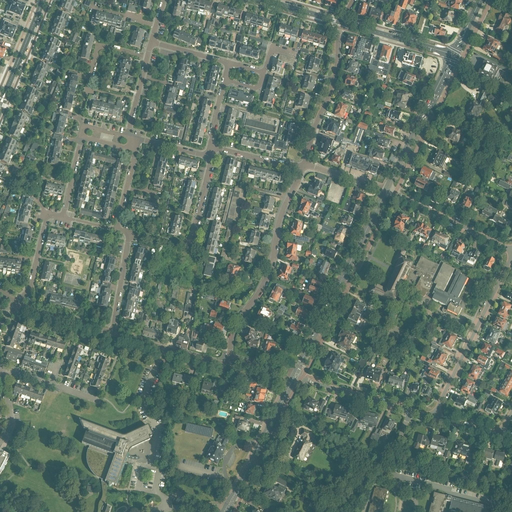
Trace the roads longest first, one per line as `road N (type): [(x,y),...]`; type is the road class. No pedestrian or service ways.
road 1 (secondary): [(294,375),(387,188)]
road 2 (residential): [(433,416),(511,257)]
road 3 (secondary): [(225,511),(294,375)]
road 4 (secondary): [(387,188),(453,54)]
road 5 (residential): [(303,165),(336,73),(342,22)]
road 6 (residential): [(433,416),(294,375)]
road 7 (residential): [(511,250),(387,188)]
road 8 (residential): [(230,360),(111,333)]
